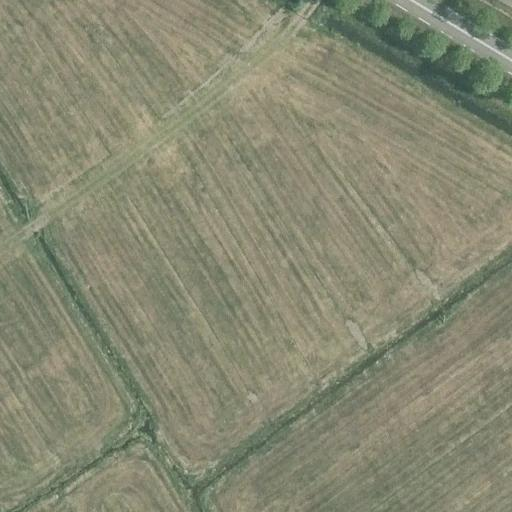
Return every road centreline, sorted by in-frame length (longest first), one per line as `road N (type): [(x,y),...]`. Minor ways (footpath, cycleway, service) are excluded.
road 1 (track): [(317,0),(0,251)]
road 2 (secondary): [(511,63),(406,0)]
